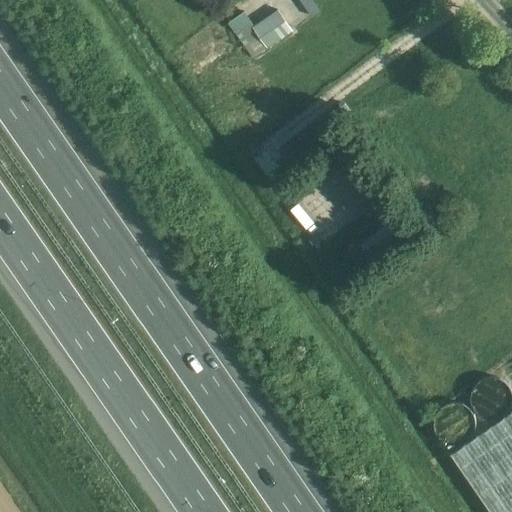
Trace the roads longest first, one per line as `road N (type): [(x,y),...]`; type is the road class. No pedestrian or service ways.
road 1 (motorway): [(293,511),(0,84)]
road 2 (motorway): [(0,221),(198,511)]
